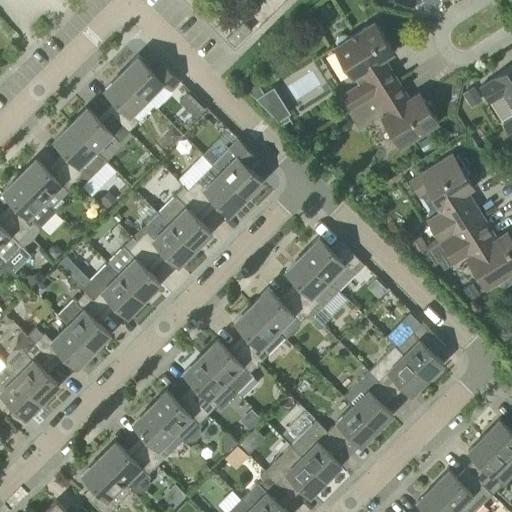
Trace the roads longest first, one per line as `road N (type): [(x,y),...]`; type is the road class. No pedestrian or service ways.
road 1 (residential): [(0,489),(305,183),(129,5),(0,129)]
road 2 (residential): [(339,511),(485,364)]
road 3 (residential): [(482,0),(441,27),(447,54),(464,60),(511,35)]
